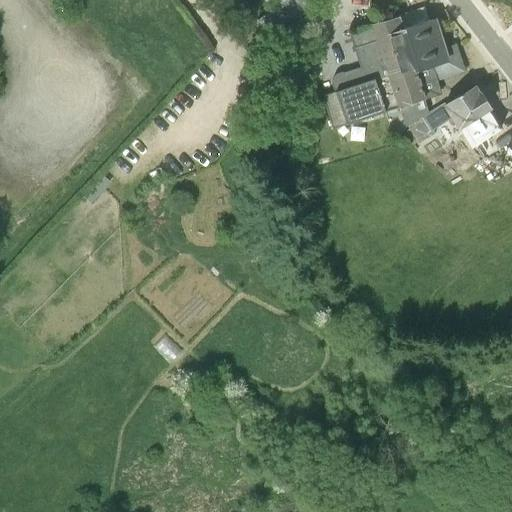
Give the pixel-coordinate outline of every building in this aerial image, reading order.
[(273,0),(277,6),(244,26),(255,42),(309,7),(305,0),(273,0)] [(405,28),(428,20),(424,6),(400,17),(405,28)] [(405,28),(400,17),(370,24),(376,41),(353,48),(359,69),(342,73),(341,73),(338,73),(336,73),(334,75),(332,79),(331,82),(332,86),(333,88),(335,91),(335,92),(322,96),(332,127),(384,111),(399,106),(405,127),(406,126),(424,114),(428,112),(424,99),(441,94),(437,79),(463,71),(455,44),(441,48),(432,19),(428,20),(405,28)] [(424,114),(406,126),(417,143),(434,132),(432,130),(450,118),(457,129),(489,108),(488,107),(489,102),(486,96),(481,95),(475,86),(445,105),(444,103),(428,112),(424,114)] [(154,344),(171,362),(186,349),(169,331),(154,344)]
